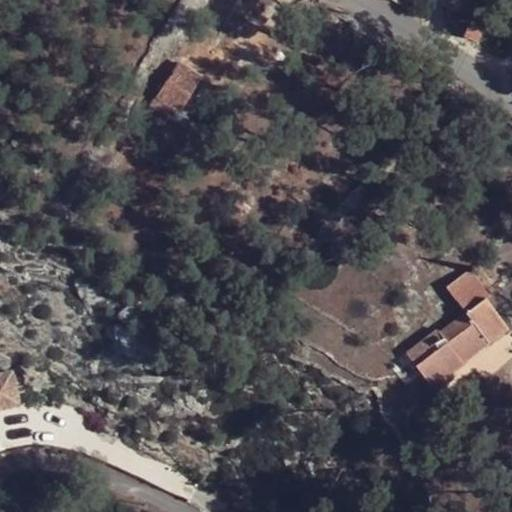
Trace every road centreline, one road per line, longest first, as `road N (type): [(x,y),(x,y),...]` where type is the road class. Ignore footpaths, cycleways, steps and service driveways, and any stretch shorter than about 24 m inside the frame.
road 1 (residential): [(0,469),(64,462),(182,511)]
road 2 (residential): [(508,82),(366,0)]
